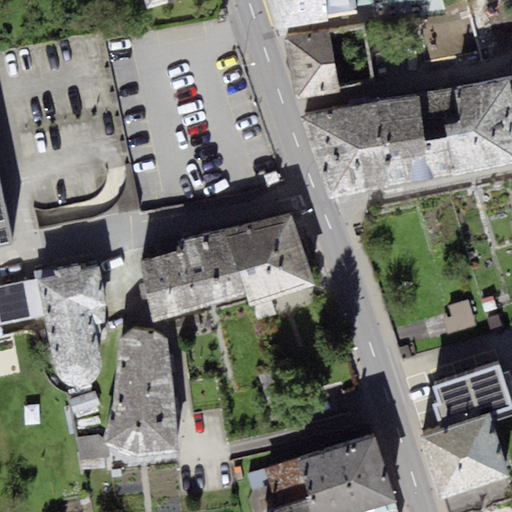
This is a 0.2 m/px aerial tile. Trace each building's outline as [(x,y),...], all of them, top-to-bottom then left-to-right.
[(184,0),(145,0),(149,11),(184,0)] [(274,0),(283,28),(369,13),(367,0),(274,0)] [(340,92),(339,88),(376,82),(366,25),(284,40),(295,100),(340,92)] [(511,77),(511,75),(454,87),(461,122),(445,125),(454,175),(511,164),(511,77)] [(438,89),(376,101),(392,186),(454,175),(445,125),(461,122),(454,87),(438,89)] [(376,101),(299,116),(332,201),(392,186),(376,101)] [(0,247),(14,245),(0,176),(0,247)] [(315,286),(290,213),(227,233),(248,294),(252,307),(315,286)] [(248,294),(227,233),(198,240),(219,304),(248,294)] [(219,304),(198,240),(178,243),(180,250),(189,282),(197,310),(219,304)] [(140,262),(145,294),(189,282),(180,250),(140,262)] [(58,276),(38,280),(58,375),(64,384),(74,387),(82,387),(86,386),(95,382),(101,375),(104,368),(97,334),(101,334),(100,325),(112,322),(100,265),(83,270),(82,264),(56,269),(58,276)] [(0,326),(37,318),(29,280),(0,286),(0,326)] [(197,310),(189,282),(145,294),(153,322),(197,310)] [(452,317),(443,320),(447,333),(474,324),(467,301),(449,306),(452,317)] [(138,459),(178,450),(168,339),(154,328),(134,328),(120,341),(114,396),(103,444),(138,459)] [(434,405),(442,430),(489,414),(511,407),(503,383),(497,365),(435,385),(440,403),(434,405)] [(442,430),(419,437),(440,502),(510,479),(489,414),(442,430)] [(374,438),(298,462),(311,499),(314,511),(366,511),(395,503),(374,438)] [(279,510),(311,499),(298,462),(297,458),(265,468),(279,510)] [(279,510),(270,511),(314,511),(311,499),(279,510)]
